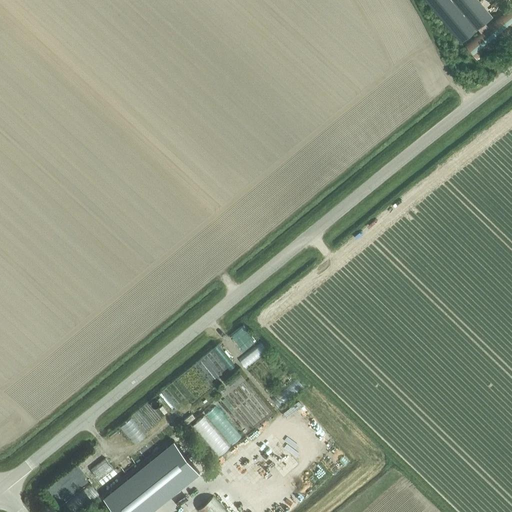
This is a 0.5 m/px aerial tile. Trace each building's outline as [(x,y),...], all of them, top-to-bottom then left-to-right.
[(426,0),(437,13),(461,42),(493,15),(480,0),(426,0)] [(479,59),(511,31),(511,7),(509,4),(464,42),(479,59)] [(177,452),(106,508),(109,511),(165,511),(201,483),(177,452)] [(113,469),(105,458),(91,469),(99,480),(113,469)] [(64,507),(67,511),(79,511),(100,495),(95,489),(91,484),(64,507)] [(200,508),(203,511),(230,511),(216,494),(200,508)]
